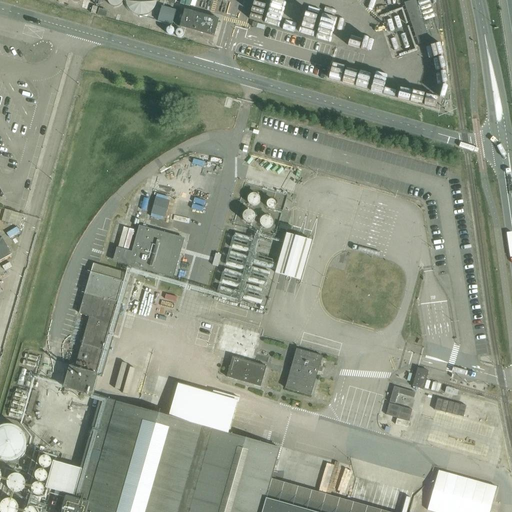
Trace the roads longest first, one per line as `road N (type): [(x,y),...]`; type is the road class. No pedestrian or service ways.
road 1 (unclassified): [(502,151),(0,9)]
road 2 (unclassified): [(502,151),(478,0)]
